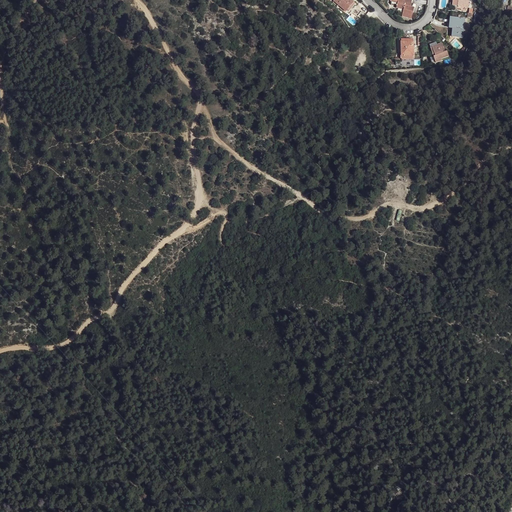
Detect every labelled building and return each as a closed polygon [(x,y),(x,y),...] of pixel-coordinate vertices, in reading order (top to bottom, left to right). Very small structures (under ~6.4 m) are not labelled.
[(334,0),(334,1),(339,5),(340,4),(347,10),(354,3),(350,0),(334,0)] [(398,0),(398,2),(396,8),(404,10),(402,16),(411,19),(414,7),(411,6),(411,3),(412,0),(402,0),(402,1),(399,0),(398,0)] [(346,12),(348,13),(356,4),(354,3),(347,10),(346,12)] [(454,29),(453,37),(463,38),(465,19),(452,17),(451,28),(452,29),(454,29)] [(401,39),(401,60),(414,59),(414,39),(401,39)] [(430,58),(432,63),(438,62),(437,61),(441,59),(449,56),(447,51),(445,52),(442,43),(437,45),(432,47),(433,50),(434,52),(432,53),(434,57),(430,58)]
